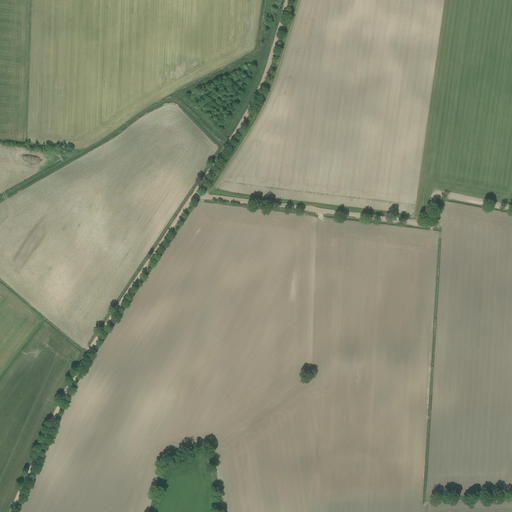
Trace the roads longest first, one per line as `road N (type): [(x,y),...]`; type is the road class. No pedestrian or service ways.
road 1 (track): [(288,0),(246,115),(70,382),(11,511)]
road 2 (track): [(511,208),(438,195),(429,221),(418,224),(194,194)]
